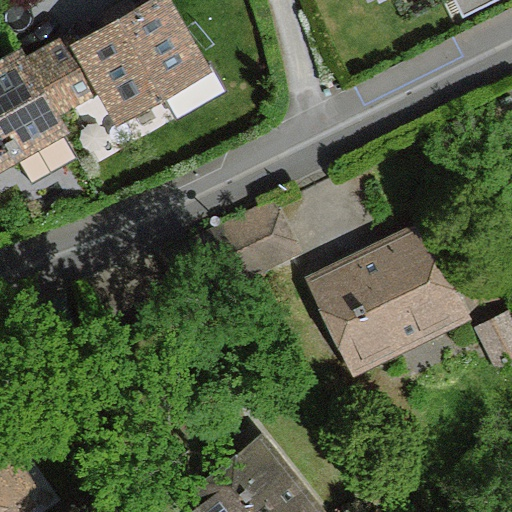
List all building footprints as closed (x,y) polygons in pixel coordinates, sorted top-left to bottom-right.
[(167,5),(87,51),(131,127),(211,81),(167,5)] [(55,40),(0,69),(0,170),(97,119),(55,40)] [(427,223),(311,276),(355,371),(471,318),(427,223)] [(0,432),(0,494),(30,473),(0,432)] [(320,511),(258,435),(181,497),(192,511),(320,511)]
